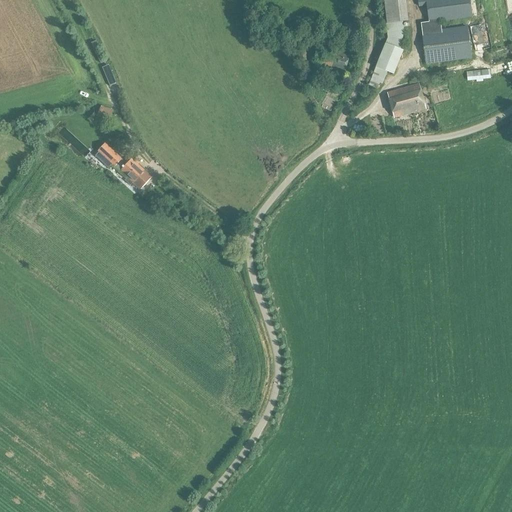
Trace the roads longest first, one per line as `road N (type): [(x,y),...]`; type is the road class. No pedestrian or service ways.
road 1 (unclassified): [(195,511),(271,405),(278,363),(253,279),(255,221),(331,143)]
road 2 (track): [(250,238),(144,156),(64,0)]
road 3 (unclassified): [(511,110),(439,138),(331,143)]
road 4 (unclassified): [(331,143),(364,71),(369,0)]
